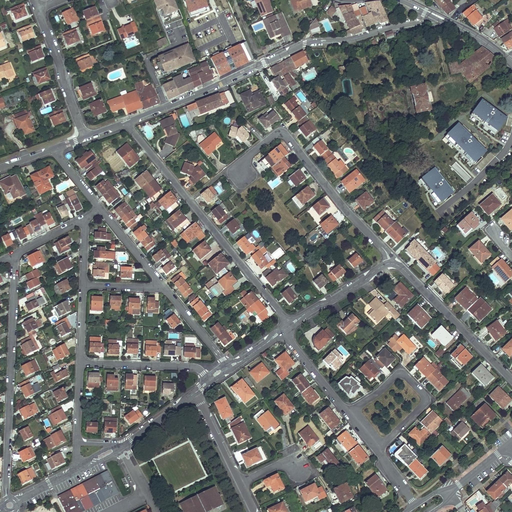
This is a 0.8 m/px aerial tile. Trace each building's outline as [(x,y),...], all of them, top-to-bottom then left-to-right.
[(152,0),(157,13),(161,12),(164,19),(179,13),(173,0),(152,0)] [(190,0),(194,4),(191,8),(199,15),(203,12),(199,8),(206,1),(205,0),(190,0)] [(256,0),(263,16),(274,12),(272,6),(269,0),(256,0)] [(291,0),(296,11),(312,5),(309,0),(291,0)] [(379,0),(366,2),(369,13),(371,12),(376,10),(379,17),(385,14),(379,0)] [(435,0),(448,15),(456,9),(450,1),(450,0),(435,0)] [(25,8),(23,4),(10,9),(12,13),(13,13),(16,20),(27,16),(24,8),(25,8)] [(356,4),(351,6),(355,17),(361,15),(362,17),(368,14),(368,13),(366,7),(359,9),(359,10),(358,10),(357,7),(358,7),(356,4)] [(484,15),(474,4),(463,13),(474,26),(475,25),(478,27),(479,28),(483,24),(485,26),(493,17),(491,15),(492,14),(490,12),(489,14),(487,12),(484,15)] [(351,5),(338,6),(352,34),(354,33),(352,28),(360,24),(358,21),(363,19),(362,17),(361,15),(355,17),(351,6),(351,5)] [(336,11),(331,6),(325,12),(330,16),(336,11)] [(98,15),(95,7),(84,12),(87,19),(86,20),(88,23),(100,18),(98,15)] [(71,10),(62,15),(67,25),(69,24),(75,21),(76,22),(79,20),(73,8),(70,10),(71,10)] [(376,10),(371,12),(375,23),(380,20),(381,22),(387,20),(385,14),(379,17),(376,10)] [(360,24),(352,28),(354,33),(362,30),(361,28),(375,23),(371,12),(369,13),(368,13),(368,14),(362,17),(363,19),(358,21),(360,24)] [(276,16),(265,20),(267,25),(270,24),(273,32),(274,31),(275,35),(276,37),(282,35),(281,34),(287,32),(282,19),(278,21),(276,16)] [(101,22),(100,18),(88,23),(89,27),(90,27),(93,34),(104,30),(101,22)] [(503,23),(500,25),(498,21),(492,25),(499,36),(511,28),(511,26),(508,19),(503,22),(503,23)] [(317,20),(307,23),(311,35),(321,32),(317,20)] [(116,29),(121,41),(139,35),(134,23),(116,29)] [(270,24),(267,25),(272,36),(275,35),(274,31),(273,32),(270,24)] [(32,29),(30,25),(18,30),(19,34),(21,34),(23,41),(33,37),(31,29),(32,29)] [(77,32),(75,29),(63,34),(64,38),(65,37),(68,45),(79,40),(76,33),(77,32)] [(511,31),(501,38),(503,42),(504,42),(508,49),(511,47),(511,31)] [(156,42),(159,49),(168,45),(165,38),(156,42)] [(189,45),(157,56),(164,75),(196,63),(189,45)] [(42,49),(40,46),(27,51),(29,55),(30,55),(33,62),(44,58),(41,50),(42,49)] [(431,57),(438,56),(437,47),(430,48),(431,57)] [(452,74),(462,72),(469,82),(498,59),(483,47),(458,67),(457,62),(449,64),(452,74)] [(305,50),(297,55),(304,67),(312,63),(305,50)] [(208,52),(198,56),(200,62),(206,60),(209,66),(210,69),(214,67),(208,52)] [(90,58),(88,54),(76,60),(77,63),(78,63),(81,71),(92,66),(89,59),(90,58)] [(304,67),(297,55),(283,62),(288,71),(289,72),(290,71),(299,66),(302,70),(305,69),(304,67)] [(287,72),(288,71),(283,62),(278,65),(282,75),(285,78),(289,85),(293,91),(295,90),(293,86),(295,84),(287,72)] [(9,63),(0,66),(0,78),(6,76),(7,78),(15,75),(9,63)] [(200,65),(195,68),(202,84),(213,78),(210,69),(209,66),(202,69),(200,65)] [(279,77),(282,75),(278,65),(271,68),(276,78),(272,81),(281,94),(282,94),(284,97),(289,94),(287,91),(289,90),(288,88),(286,89),(285,87),(289,85),(285,78),(281,81),(279,77)] [(48,71),(46,67),(33,73),(35,76),(36,76),(39,84),(50,79),(47,71),(48,71)] [(195,68),(188,71),(189,73),(195,87),(202,84),(195,68)] [(181,75),(188,90),(195,87),(189,73),(181,75)] [(181,75),(173,79),(174,81),(180,94),(182,93),(188,90),(181,75)] [(144,80),(134,84),(137,91),(143,106),(144,109),(159,103),(151,85),(147,87),(144,80)] [(174,81),(163,85),(169,99),(180,94),(174,81)] [(94,92),(91,84),(80,88),(83,96),(84,100),(96,95),(95,91),(94,92)] [(430,109),(429,106),(429,102),(427,92),(426,92),(425,85),(411,88),(413,95),(415,106),(415,105),(417,112),(430,109)] [(51,90),(33,97),(34,101),(42,98),(45,105),(55,101),(52,94),(53,94),(51,90)] [(137,91),(121,96),(127,112),(143,106),(137,91)] [(259,92),(251,95),(250,91),(241,95),(248,111),(264,104),(259,92)] [(200,114),(229,102),(223,92),(195,103),(197,108),(200,114)] [(302,104),(299,106),(292,98),(285,103),(299,121),(309,112),(302,104)] [(101,100),(90,105),(95,116),(106,112),(101,100)] [(509,119),(481,101),(471,117),(498,135),(509,119)] [(195,103),(187,106),(189,111),(197,108),(195,103)] [(111,109),(113,115),(121,112),(119,107),(111,109)] [(64,114),(62,110),(49,115),(51,119),(52,118),(55,126),(66,121),(63,114),(64,114)] [(279,118),(274,111),(269,115),(267,112),(254,122),(262,131),(266,127),(266,128),(279,118)] [(26,116),(16,120),(19,128),(23,127),(25,127),(28,134),(33,132),(26,116)] [(175,125),(172,117),(166,119),(167,122),(163,124),(168,135),(167,138),(165,142),(174,146),(179,133),(176,132),(173,126),(175,125)] [(316,131),(317,130),(309,120),(299,128),(307,137),(315,130),(316,131)] [(474,167),(488,152),(458,124),(444,139),(474,167)] [(245,130),(242,126),(239,129),(237,128),(232,126),(230,133),(236,135),(237,136),(243,142),(250,135),(247,132),(246,133),(244,131),(245,130)] [(201,147),(207,155),(215,148),(214,147),(221,141),(214,133),(206,139),(207,141),(201,147)] [(331,154),(321,141),(314,146),(324,160),(331,154)] [(130,150),(131,149),(126,144),(117,152),(129,167),(138,160),(130,150)] [(272,167),(284,157),(288,154),(281,145),(259,163),(266,172),(272,167)] [(138,160),(139,159),(131,149),(130,150),(138,160)] [(86,170),(92,165),(96,162),(93,159),(95,157),(91,152),(88,154),(86,152),(83,155),(84,157),(80,160),(79,158),(75,161),(81,169),(84,167),(86,170)] [(287,162),(284,157),(272,167),(279,176),(291,166),(287,162)] [(345,165),(342,168),(339,163),(335,159),(328,164),(339,178),(348,170),(345,165)] [(451,167),(462,177),(463,177),(466,180),(470,176),(455,162),(451,167)] [(194,166),(185,163),(181,172),(193,176),(190,179),(194,184),(205,175),(197,166),(193,169),(194,166)] [(99,174),(92,165),(86,170),(89,173),(86,175),(91,181),(99,174)] [(47,179),(53,176),(49,167),(32,176),(41,194),(51,188),(47,179)] [(439,207),(455,195),(436,169),(420,181),(439,207)] [(305,179),(298,170),(289,178),(296,186),(305,179)] [(142,188),(153,179),(146,171),(135,180),(142,188)] [(361,183),(353,173),(342,182),(350,192),(361,183)] [(23,199),(28,197),(16,175),(10,178),(10,177),(6,179),(5,178),(0,181),(0,183),(6,195),(10,192),(14,199),(19,196),(20,197),(21,196),(23,199)] [(144,190),(153,200),(162,192),(163,191),(153,179),(142,188),(144,190)] [(103,181),(96,187),(102,195),(112,187),(114,186),(110,181),(106,185),(103,181)] [(213,195),(214,194),(216,193),(211,186),(201,194),(208,203),(215,197),(213,195)] [(112,187),(102,195),(110,204),(119,196),(112,187)] [(314,196),(307,187),(295,196),(302,205),(314,196)] [(176,200),(169,191),(153,205),(154,207),(156,206),(157,207),(158,206),(159,208),(163,205),(166,209),(176,200)] [(367,207),(373,202),(366,192),(356,200),(359,204),(362,201),(367,207)] [(491,211),(500,203),(492,194),(479,206),(486,213),(490,210),(491,211)] [(302,205),(295,196),(292,199),(299,208),(302,205)] [(65,200),(71,210),(75,208),(76,211),(82,208),(77,199),(72,202),(69,198),(65,200)] [(330,207),(323,198),(312,207),(319,216),(330,207)] [(68,212),(71,210),(65,200),(62,201),(64,205),(58,209),(63,217),(69,214),(68,212)] [(122,219),(129,213),(131,211),(131,210),(124,202),(114,210),(122,219)] [(221,209),(225,206),(222,203),(211,212),(221,224),(228,218),(221,209)] [(490,210),(486,213),(488,216),(501,204),(500,203),(491,211),(490,210)] [(511,228),(511,209),(501,218),(508,226),(509,225),(511,228)] [(170,224),(169,225),(172,229),(175,227),(185,218),(178,210),(167,219),(170,222),(169,223),(170,224)] [(383,228),(386,231),(394,223),(382,211),(374,219),(383,228)] [(477,225),(475,223),(478,220),(471,212),(458,225),(465,233),(471,227),(473,229),(477,225)] [(40,218),(43,224),(46,222),(48,225),(54,222),(50,213),(40,218)] [(122,219),(131,230),(138,224),(133,218),(129,213),(122,219)] [(338,225),(331,216),(320,225),(327,233),(338,225)] [(238,226),(241,223),(236,217),(226,225),(233,234),(240,229),(238,226)] [(40,226),(43,224),(40,218),(30,223),(34,232),(41,229),(40,226)] [(185,218),(175,227),(178,229),(187,221),(185,218)] [(195,222),(181,234),(183,238),(187,235),(191,240),(202,231),(195,222)] [(394,223),(386,231),(392,238),(394,236),(399,241),(406,234),(394,222),(394,223)] [(147,234),(146,235),(143,231),(146,229),(143,225),(134,233),(140,242),(148,235),(147,234)] [(22,227),(12,232),(15,238),(19,237),(20,240),(27,236),(22,227)] [(110,240),(110,234),(106,234),(106,228),(99,228),(99,232),(95,232),(95,239),(110,240)] [(15,238),(12,232),(10,229),(7,231),(8,234),(2,238),(7,246),(13,243),(12,240),(15,238)] [(246,239),(251,236),(248,233),(236,242),(243,251),(244,250),(247,254),(254,249),(246,239)] [(148,235),(140,242),(148,250),(154,245),(148,237),(149,237),(148,235)] [(68,244),(71,243),(68,236),(55,243),(60,253),(70,248),(68,244)] [(210,250),(203,241),(193,250),(200,258),(210,250)] [(407,250),(417,260),(426,252),(414,241),(410,245),(411,245),(407,250)] [(490,255),(479,242),(469,249),(480,262),(490,255)] [(112,252),(105,251),(105,247),(98,247),(98,251),(95,251),(94,258),(111,259),(112,252)] [(162,263),(167,259),(163,254),(160,250),(152,256),(157,262),(159,260),(162,263)] [(265,260),(258,251),(251,256),(258,265),(265,260)] [(43,258),(41,259),(37,252),(27,256),(33,267),(35,266),(42,262),(45,261),(43,258)] [(426,252),(417,260),(427,271),(428,270),(433,275),(440,269),(435,263),(426,252)] [(228,263),(220,253),(208,263),(216,272),(228,263)] [(356,254),(352,257),(351,256),(347,260),(353,268),(362,260),(356,254)] [(498,256),(490,263),(493,267),(501,260),(498,256)] [(72,267),(67,258),(54,264),(59,274),(72,267)] [(162,268),(164,271),(166,274),(174,268),(167,259),(162,263),(164,266),(162,268)] [(511,273),(511,272),(510,269),(509,270),(506,266),(501,260),(493,267),(492,268),(501,279),(503,277),(505,281),(509,277),(508,277),(511,273)] [(105,271),(109,271),(109,263),(95,262),(95,265),(94,265),(93,277),(105,277),(105,271)] [(345,272),(339,265),(331,272),(336,279),(345,272)] [(131,279),(132,267),(122,267),(121,278),(131,279)] [(456,282),(446,271),(435,282),(446,293),(456,282)] [(236,281),(229,272),(218,281),(225,289),(236,281)] [(279,281),(272,272),(265,278),(272,287),(279,281)] [(42,283),(38,277),(37,277),(35,274),(28,278),(30,281),(27,282),(30,289),(42,283)] [(178,288),(185,283),(178,274),(171,280),(178,288)] [(328,281),(322,275),(313,282),(319,289),(328,281)] [(204,285),(208,289),(217,282),(214,278),(204,285)] [(68,283),(65,284),(63,281),(57,284),(63,294),(71,289),(68,283)] [(397,305),(398,305),(400,308),(413,295),(400,282),(393,289),(399,295),(401,297),(395,302),(396,303),(396,304),(397,305)] [(185,297),(192,292),(185,283),(178,288),(185,297)] [(61,294),(56,285),(53,286),(58,296),(61,294)] [(300,294),(294,286),(289,289),(295,297),(300,294)] [(289,289),(288,288),(281,294),(289,303),(296,298),(295,297),(289,289)] [(469,309),(478,300),(466,288),(456,298),(460,302),(461,301),(469,309)] [(248,308),(258,300),(251,291),(240,300),(248,308)] [(42,297),(37,299),(35,296),(36,295),(34,292),(26,296),(28,299),(27,300),(29,303),(26,304),(29,311),(45,303),(42,297)] [(115,309),(115,305),(120,306),(121,297),(110,296),(109,305),(110,305),(110,308),(115,309)] [(102,311),(103,297),(92,297),(91,310),(102,311)] [(139,311),(140,299),(129,298),(128,311),(139,311)] [(158,302),(154,301),(155,298),(147,298),(147,312),(158,313),(158,302)] [(197,312),(204,306),(197,298),(190,303),(197,312)] [(368,316),(376,324),(388,312),(396,319),(400,315),(387,301),(383,305),(376,298),(368,305),(371,308),(374,310),(368,316)] [(479,299),(478,300),(469,309),(474,314),(473,315),(479,322),(492,309),(480,298),(479,299)] [(258,300),(248,308),(246,309),(249,313),(253,309),(258,314),(265,309),(258,300)] [(71,311),(66,301),(53,307),(58,317),(71,311)] [(408,315),(420,328),(426,321),(427,322),(431,318),(418,305),(408,315)] [(204,306),(197,312),(205,320),(211,315),(204,306)] [(174,329),(181,323),(171,312),(166,316),(168,319),(167,320),(174,329)] [(352,315),(343,323),(341,321),(337,325),(345,335),(359,322),(352,315)] [(35,329),(42,325),(39,319),(36,321),(35,319),(33,320),(32,318),(26,321),(28,325),(25,326),(30,336),(32,335),(36,333),(35,329)] [(218,337),(225,331),(217,322),(210,328),(218,337)] [(70,333),(65,323),(57,327),(62,337),(70,333)] [(506,333),(502,328),(498,323),(488,330),(496,340),(506,333)] [(444,346),(452,338),(441,326),(432,336),(436,340),(437,339),(444,346)] [(334,335),(328,329),(324,332),(331,339),(334,335)] [(314,340),(313,341),(313,342),(314,343),(314,344),(314,345),(314,346),(315,346),(319,351),(331,339),(324,332),(322,330),(314,338),(314,339),(314,340)] [(225,331),(218,337),(225,346),(232,340),(235,338),(230,332),(227,334),(225,331)] [(29,354),(39,348),(32,335),(30,336),(22,341),(29,354)] [(415,347),(403,335),(397,342),(409,354),(415,347)] [(101,343),(98,343),(98,337),(90,336),(89,351),(101,352),(101,343)] [(511,339),(502,348),(510,356),(511,353),(511,339)] [(120,345),(116,345),(116,340),(109,340),(108,353),(119,354),(120,345)] [(138,353),(138,341),(127,340),(127,353),(138,353)] [(157,356),(157,342),(146,342),(146,355),(157,356)] [(69,355),(64,344),(53,350),(58,360),(69,355)] [(194,344),(186,344),(186,347),(185,347),(184,354),(191,355),(191,357),(199,357),(200,352),(196,351),(196,348),(194,348),(194,344)] [(467,355),(468,353),(461,345),(459,347),(467,355)] [(175,355),(175,346),(164,346),(164,354),(175,355)] [(472,357),(468,353),(467,355),(459,347),(451,355),(455,359),(454,360),(461,368),(472,357)] [(342,363),(339,360),(342,357),(335,349),(323,360),(328,366),(330,364),(332,367),(335,370),(342,363)] [(445,352),(441,349),(435,354),(439,358),(445,352)] [(382,369),(384,366),(386,368),(394,359),(384,350),(373,361),(381,368),(382,369)] [(283,370),(277,375),(281,380),(289,374),(286,371),(294,364),(285,353),(276,361),(283,370)] [(427,378),(428,378),(435,371),(423,358),(415,366),(427,378)] [(22,366),(27,376),(34,372),(40,368),(35,359),(22,366)] [(381,368),(373,361),(370,364),(368,362),(359,370),(369,380),(372,377),(374,375),(375,377),(380,373),(378,371),(381,368)] [(270,372),(262,363),(251,373),(258,382),(270,372)] [(493,378),(480,364),(472,373),(485,386),(493,378)] [(431,382),(439,391),(448,382),(440,374),(443,371),(439,366),(435,370),(435,371),(428,378),(431,381),(431,382)] [(65,369),(62,371),(60,367),(54,370),(51,372),(56,382),(68,376),(65,369)] [(99,387),(99,380),(100,373),(89,373),(88,387),(99,387)] [(133,385),(137,385),(137,375),(126,374),(126,388),(133,388),(133,385)] [(118,378),(114,378),(114,375),(107,375),(107,389),(118,390),(118,378)] [(155,390),(156,377),(145,376),(144,390),(155,390)] [(304,380),(300,376),(293,381),(302,393),(310,387),(304,380)] [(358,391),(359,389),(361,387),(359,385),(360,384),(350,378),(349,379),(346,377),(337,384),(344,392),(347,395),(349,393),(353,395),(357,391),(358,391)] [(254,395),(241,379),(232,387),(244,403),(254,395)] [(37,382),(30,386),(29,383),(21,388),(26,398),(41,390),(37,382)] [(170,391),(174,391),(175,384),(163,383),(163,394),(170,394),(170,391)] [(67,398),(62,388),(59,390),(57,386),(50,390),(53,397),(55,396),(58,402),(67,398)] [(310,387),(302,393),(301,394),(310,405),(319,398),(310,387)] [(501,391),(502,390),(499,387),(490,395),(503,408),(511,401),(501,391)] [(470,395),(466,391),(463,388),(460,390),(446,404),(454,411),(467,398),(470,395)] [(287,413),(294,407),(283,395),(275,402),(283,412),(285,411),(287,413)] [(217,408),(223,420),(233,415),(224,398),(216,402),(218,407),(217,408)] [(38,411),(34,404),(29,407),(28,405),(20,409),(25,419),(33,415),(33,414),(38,411)] [(488,418),(491,421),(496,416),(484,404),(471,416),(481,427),(486,422),(485,421),(488,418)] [(50,410),(51,412),(57,424),(67,419),(60,405),(50,410)] [(340,423),(328,408),(320,415),(331,429),(340,423)] [(138,409),(135,412),(134,410),(124,417),(129,424),(142,415),(138,409)] [(280,426),(268,411),(264,414),(261,410),(254,416),(265,431),(271,427),(274,431),(280,426)] [(424,426),(430,432),(434,429),(435,430),(444,422),(433,411),(430,414),(432,415),(422,424),(424,426)] [(112,429),(116,429),(117,418),(106,418),(105,432),(112,432),(112,429)] [(462,420),(449,432),(458,441),(471,429),(462,420)] [(98,432),(98,423),(87,422),(86,431),(98,432)] [(250,437),(244,423),(232,429),(239,443),(250,437)] [(432,434),(430,432),(424,426),(422,429),(423,430),(421,433),(416,428),(410,434),(420,445),(432,434)] [(33,437),(30,432),(28,427),(20,431),(25,441),(33,437)] [(318,440),(308,427),(299,434),(309,447),(318,440)] [(48,439),(44,441),(48,449),(52,447),(53,448),(66,441),(60,430),(57,432),(56,430),(50,433),(51,435),(47,438),(48,439)] [(358,444),(356,441),(355,442),(352,438),(351,439),(345,432),(337,438),(348,453),(357,445),(358,444)] [(408,466),(415,459),(417,457),(405,444),(400,449),(402,450),(397,455),(408,466)] [(363,453),(357,445),(348,453),(358,465),(366,459),(362,454),(363,453)] [(451,455),(442,446),(431,456),(440,466),(451,455)] [(32,458),(30,453),(27,448),(19,452),(24,462),(32,458)] [(255,460),(261,457),(256,448),(241,455),(247,467),(256,462),(255,460)] [(330,471),(335,467),(336,466),(339,464),(327,449),(317,458),(321,463),(323,461),(330,471)] [(65,462),(63,458),(60,452),(47,459),(52,469),(65,462)] [(414,474),(416,476),(417,475),(420,478),(427,471),(415,459),(408,466),(414,473),(414,474)] [(36,477),(33,472),(31,467),(18,474),(23,484),(36,477)] [(108,471),(59,496),(67,511),(72,511),(118,489),(108,471)] [(499,480),(506,487),(511,481),(511,477),(507,472),(499,480)] [(274,493),(283,488),(277,474),(263,481),(266,487),(270,485),(274,493)] [(387,490),(375,475),(365,483),(377,498),(387,490)] [(508,490),(506,487),(499,480),(487,492),(494,499),(497,496),(499,498),(508,490)] [(317,489),(314,484),(300,491),(307,504),(313,500),(312,498),(318,495),(320,499),(326,496),(322,487),(317,489)] [(352,497),(346,484),(334,490),(341,503),(352,497)] [(209,511),(224,505),(215,486),(179,504),(182,511),(209,511)] [(499,498),(496,501),(495,500),(492,502),(497,507),(502,502),(499,498)] [(492,511),(488,506),(485,508),(481,502),(476,505),(480,510),(477,511),(492,511)] [(286,511),(282,503),(268,509),(269,511),(286,511)]
